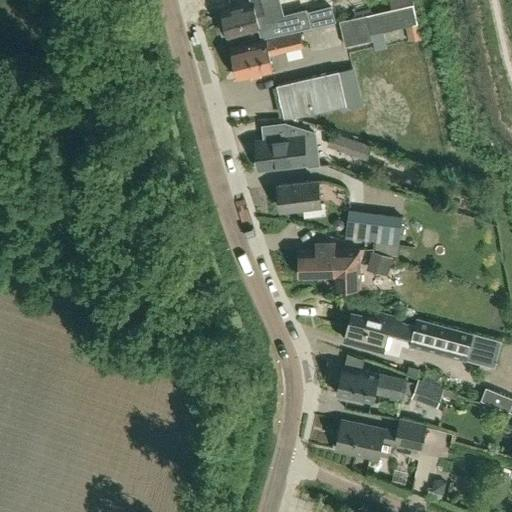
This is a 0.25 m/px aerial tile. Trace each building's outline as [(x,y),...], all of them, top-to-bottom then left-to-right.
[(262,37),(335,20),(331,6),(307,12),(306,9),(284,15),(279,0),(252,0),(252,1),(222,9),(226,22),(221,23),(223,33),(228,32),(229,36),(259,28),(262,37)] [(372,33),(406,25),(418,23),(414,3),(339,20),(345,46),(373,39),(372,33)] [(270,53),(303,45),(300,31),(267,38),(232,47),(239,78),(274,70),(270,53)] [(339,69),(277,83),(284,115),(296,115),(316,110),(325,108),(332,107),(339,105),(347,103),(340,70),(339,69)] [(360,141),(332,131),(327,146),(355,155),(360,141)] [(260,167),(308,161),(304,134),(257,139),(260,167)] [(282,208),(305,205),(306,214),(325,212),(324,201),(321,202),(318,179),(279,184),(282,208)] [(351,207),(348,236),(400,242),(404,214),(351,207)] [(316,241),(316,249),(301,249),(301,276),(334,276),(334,285),(361,285),(361,248),(335,249),(335,241),(316,241)] [(387,275),(392,257),(370,250),(364,268),(387,275)] [(345,339),(384,349),(389,330),(413,336),(411,344),(468,358),(475,331),(418,316),(416,325),(403,322),(404,317),(378,310),(377,316),(353,310),(345,339)] [(403,397),(407,377),(344,364),(338,394),(374,401),(376,392),(403,397)] [(418,378),(412,396),(429,402),(430,399),(435,401),(440,386),(418,378)] [(398,430),(385,428),(385,427),(343,419),(337,448),(379,457),(382,438),(410,443),(410,439),(423,442),(427,423),(400,418),(398,430)]
